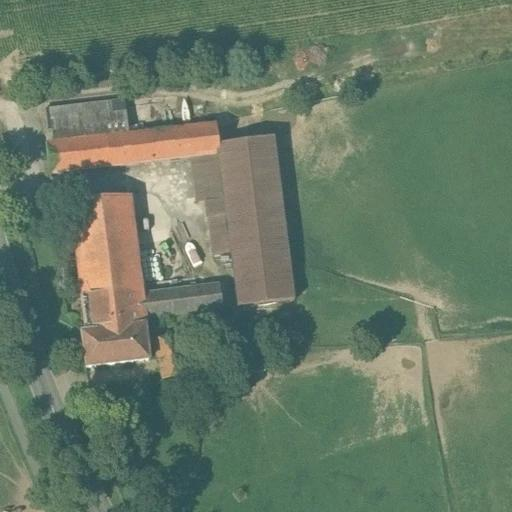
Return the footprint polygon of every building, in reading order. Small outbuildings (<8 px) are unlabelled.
[(125,103),(43,112),(47,148),(129,138),(125,103)] [(129,138),(47,148),(50,174),(214,157),(218,157),(217,150),(215,128),(129,138)] [(270,144),(217,150),(218,157),(214,157),(224,233),(205,236),(208,256),(227,253),(234,308),(290,302),(270,144)] [(130,194),(74,200),(90,333),(145,328),(144,321),(141,294),(130,194)] [(215,286),(141,294),(144,321),(218,313),(215,286)] [(90,333),(83,334),(88,368),(149,362),(145,328),(90,333)] [(179,334),(152,337),(157,379),(184,374),(179,334)] [(264,338),(229,337),(228,367),(264,368),(264,338)]
